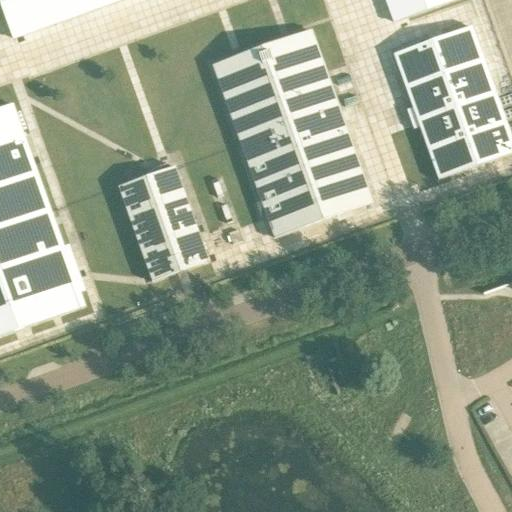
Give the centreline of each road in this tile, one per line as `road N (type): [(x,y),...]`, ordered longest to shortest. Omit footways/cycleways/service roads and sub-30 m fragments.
road 1 (unclassified): [(0,399),(416,252)]
road 2 (unclassified): [(493,511),(466,457),(416,252)]
